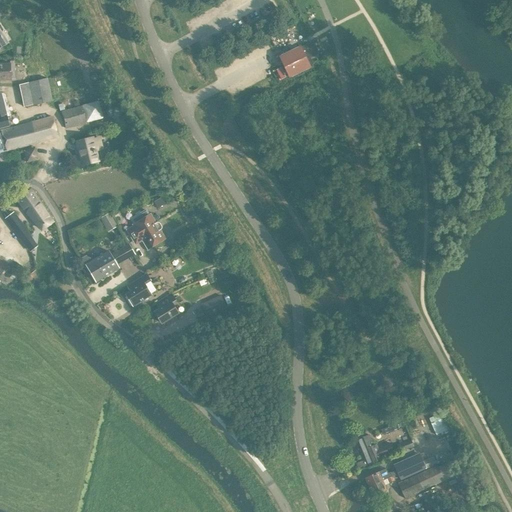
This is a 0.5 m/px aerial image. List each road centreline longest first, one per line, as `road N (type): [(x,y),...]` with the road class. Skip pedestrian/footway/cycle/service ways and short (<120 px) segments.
road 1 (tertiary): [(323,511),(299,446),(293,291),(182,105),(140,0)]
road 2 (unknown): [(430,340),(412,352),(362,334),(258,167),(226,146),(197,158),(146,89),(117,0)]
road 3 (unclassified): [(286,511),(233,436),(84,300),(58,215),(39,188),(24,183),(0,192)]
road 4 (unknown): [(511,511),(434,371),(412,352)]
